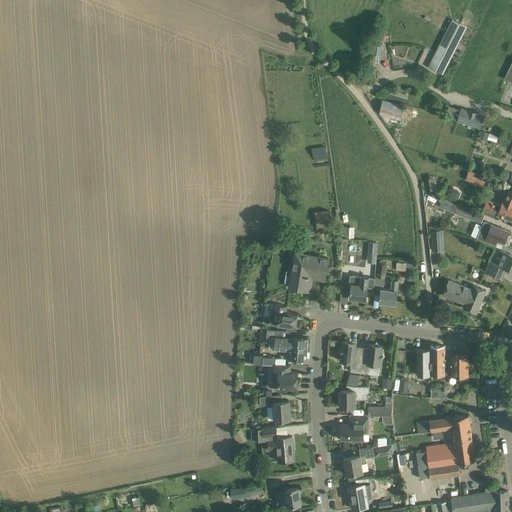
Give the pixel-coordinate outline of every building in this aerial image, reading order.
[(467,27),(452,19),(428,66),(443,74),(467,27)] [(383,100),(379,114),(407,122),(411,107),(397,103),(400,94),(390,91),(387,101),(383,100)] [(461,109),(457,120),(464,122),(467,111),(461,109)] [(483,130),(480,136),(496,142),(499,135),(483,130)] [(491,167),(488,173),(497,176),(499,170),(491,167)] [(486,177),(469,171),(466,180),(483,185),(486,177)] [(511,191),(509,190),(504,201),(503,201),(501,205),(487,199),(486,200),(484,199),(482,200),(480,205),(481,207),(483,208),(483,209),(511,220),(511,191)] [(473,212),(457,205),(455,212),(470,218),(473,212)] [(509,231),(484,221),(477,238),(495,245),(498,239),(504,242),(505,241),(507,241),(509,236),(507,235),(509,231)] [(443,230),(441,230),(440,226),(429,227),(429,230),(432,230),(433,250),(443,250),(443,230)] [(378,243),(369,242),(368,255),(377,255),(378,243)] [(511,254),(509,253),(502,250),(496,263),(490,260),(485,271),(500,278),(505,267),(511,270),(511,254)] [(325,279),(327,269),(328,258),(296,253),(290,287),(307,290),(309,276),(325,279)] [(414,271),(415,261),(406,261),(406,263),(397,262),(396,270),(414,271)] [(386,264),(379,263),(377,277),(385,278),(386,264)] [(375,278),(361,276),(350,275),(349,283),(352,283),(350,298),(366,300),(368,287),(374,287),(375,278)] [(398,280),(393,280),(392,279),(391,289),(381,288),(380,302),(396,304),(398,280)] [(449,279),(443,294),(465,303),(464,307),(477,312),(486,290),(473,284),(471,288),(449,279)] [(272,311),(270,325),(277,326),(286,327),(286,325),(293,326),(296,326),(298,314),(286,312),(287,306),(277,304),(273,304),(272,311)] [(267,329),(267,342),(269,343),(275,343),(275,349),(289,350),(289,358),(297,359),(307,359),(308,337),(298,337),(282,336),(282,330),(276,329),(267,329)] [(342,348),(339,350),(341,353),(341,360),(350,362),(351,372),(359,373),(362,348),(356,347),(356,342),(352,342),(350,339),(347,341),(343,341),(342,348)] [(369,349),(362,348),(359,373),(380,375),(382,358),(385,355),(382,352),(383,345),(379,345),(377,342),(374,344),(369,344),(369,348),(369,349)] [(431,375),(445,375),(445,355),(445,345),(444,345),(444,346),(431,346),(431,350),(431,375)] [(431,375),(431,350),(417,350),(418,370),(418,375),(431,375)] [(445,355),(445,375),(452,374),(452,375),(468,375),(468,355),(445,355)] [(290,372),(291,364),(276,363),(276,364),(268,364),(267,386),(279,387),(278,390),(287,390),(287,388),(297,388),(298,372),(290,372)] [(369,392),(369,386),(356,386),(346,384),(346,390),(340,390),(340,399),(338,399),(338,405),(340,405),(340,406),(356,406),(356,399),(365,399),(365,394),(369,392)] [(400,385),(399,393),(407,394),(408,389),(404,386),(400,385)] [(447,388),(432,388),(432,395),(447,396),(447,388)] [(278,395),(272,396),(260,396),(261,405),(268,405),(268,407),(274,406),(275,420),(291,418),(290,401),(279,402),(278,395)] [(383,416),(392,416),(392,403),(385,403),(385,406),(368,406),(368,416),(383,416)] [(418,433),(453,428),(470,426),(469,415),(417,422),(418,433)] [(392,416),(383,416),(382,420),(386,424),(392,424),(392,423),(393,423),(392,416)] [(369,417),(360,417),(350,417),(350,424),(341,424),(341,430),(339,431),(339,437),(341,438),(341,439),(354,439),(354,441),(364,441),(364,434),(369,434),(369,417)] [(475,460),(470,426),(453,428),(455,447),(449,448),(449,443),(426,446),(431,478),(460,474),(458,462),(475,460)] [(276,427),(266,428),(258,429),(259,441),(268,440),(269,450),(278,449),(279,461),(286,460),(286,461),(288,461),(288,460),(293,460),(292,446),(293,446),(293,436),(277,437),(276,427)] [(396,443),(374,446),(375,456),(394,453),(393,450),(397,450),(396,443)] [(425,451),(408,452),(408,463),(425,462),(425,451)] [(366,454),(354,456),(344,458),(347,474),(363,472),(362,462),(367,461),(366,454)] [(365,484),(349,486),(351,496),(352,495),(354,507),(353,508),(360,507),(360,508),(362,507),(368,506),(367,497),(372,496),(370,484),(365,485),(365,484)] [(249,487),(231,489),(232,499),(245,497),(245,496),(250,496),(250,495),(266,492),(265,485),(249,488),(249,487)] [(299,487),(289,489),(286,489),(288,505),(302,503),(299,487)] [(495,488),(488,488),(485,488),(486,492),(470,494),(452,497),(453,500),(454,511),(509,511),(509,491),(495,491),(495,488)] [(393,507),(392,500),(380,502),(381,509),(393,507)] [(448,511),(446,501),(437,502),(438,511),(448,511)]
